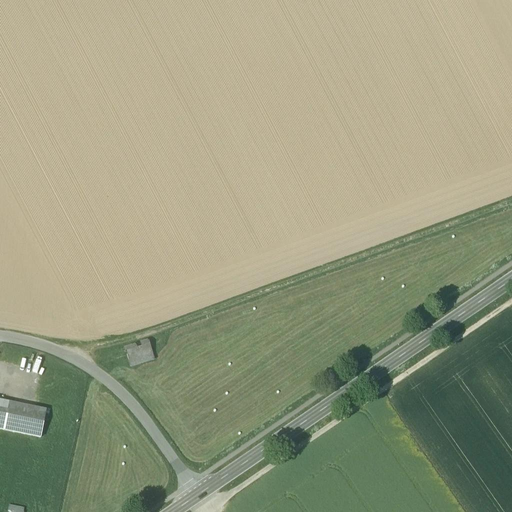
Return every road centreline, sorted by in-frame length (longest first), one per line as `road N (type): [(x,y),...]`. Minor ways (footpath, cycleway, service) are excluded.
road 1 (track): [(511,201),(76,361)]
road 2 (secondary): [(511,280),(198,494)]
road 3 (track): [(511,301),(209,508)]
road 4 (residential): [(0,337),(48,347),(107,379),(198,494)]
